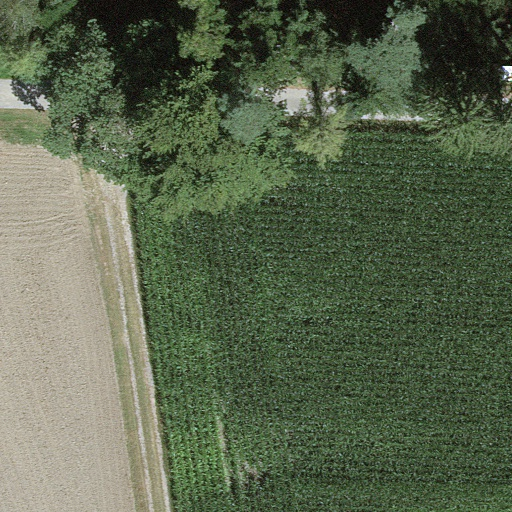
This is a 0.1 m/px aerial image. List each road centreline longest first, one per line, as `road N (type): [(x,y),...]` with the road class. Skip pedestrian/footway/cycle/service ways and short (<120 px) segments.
road 1 (unclassified): [(511,112),(0,90)]
road 2 (track): [(91,93),(155,511)]
